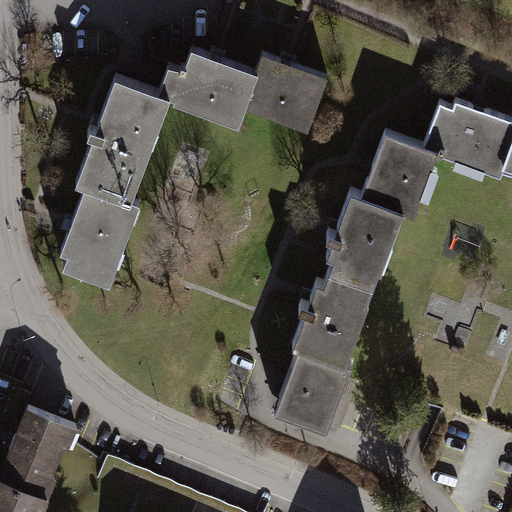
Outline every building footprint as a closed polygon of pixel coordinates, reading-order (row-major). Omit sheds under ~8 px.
[(167,61),(157,91),(169,96),(236,122),(242,110),(256,70),(192,47),(185,67),(167,61)] [(256,70),(242,110),(306,133),(327,75),(263,52),(256,70)] [(157,91),(113,75),(73,181),(82,184),(129,201),(169,96),(157,91)] [(284,391),(278,407),(327,426),(354,357),(346,354),(405,205),(417,210),(441,148),(511,174),(511,115),(482,105),(445,92),(426,139),(393,126),(373,173),(367,187),(357,183),(332,244),(304,313),(294,338),(302,341),(284,391)] [(136,204),(82,184),(58,251),(67,255),(62,267),(106,283),(136,204)] [(0,474),(0,511),(39,511),(75,423),(28,404),(16,435),(0,474)]
